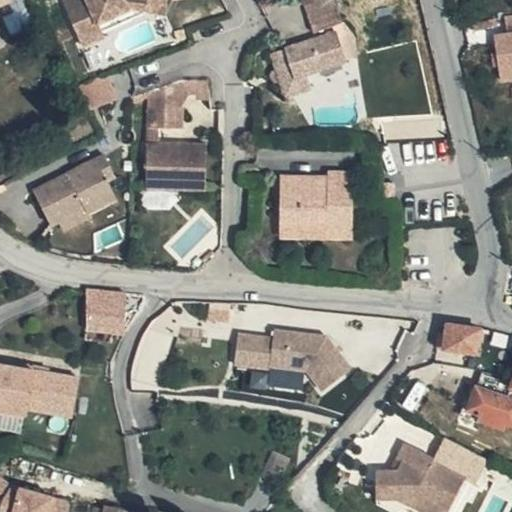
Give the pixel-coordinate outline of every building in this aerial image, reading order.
[(0,0),(0,12),(15,5),(12,0),(0,0)] [(70,0),(65,3),(85,46),(109,34),(106,29),(102,20),(130,7),(148,7),(148,0),(161,0),(170,0),(70,0)] [(102,20),(106,29),(147,9),(169,10),(170,0),(161,0),(148,0),(148,7),(130,7),(102,20)] [(326,0),(294,0),(301,17),(329,6),(326,0)] [(329,6),(301,17),(308,38),(337,27),(329,6)] [(502,82),(511,80),(511,20),(507,21),(508,34),(495,37),(502,82)] [(331,36),(267,60),(283,102),(307,93),(302,79),(342,64),(331,36)] [(184,88),(178,90),(141,106),(139,196),(201,196),(202,152),(154,150),(155,136),(177,136),(177,116),(175,117),(184,105),(184,88)] [(102,89),(76,100),(86,123),(112,113),(102,89)] [(45,235),(54,231),(81,217),(84,222),(111,207),(103,191),(111,186),(100,166),(29,201),(45,235)] [(326,230),(326,242),(351,243),(353,180),(328,179),(328,184),(280,182),(279,229),(326,230)] [(81,217),(54,231),(58,240),(86,225),(84,222),(81,217)] [(278,241),(326,242),(326,230),(279,229),(278,241)] [(141,294),(90,285),(89,303),(135,309),(142,307),(141,294)] [(89,303),(89,326),(126,329),(127,317),(132,310),(135,309),(89,303)] [(267,346),(232,343),(229,373),(264,376),(265,374),(302,377),(323,390),(351,367),(320,342),(268,337),(267,346)] [(475,373),(479,348),(445,345),(445,349),(437,348),(435,363),(443,364),(443,370),(475,373)] [(65,382),(59,381),(0,371),(0,414),(29,419),(29,414),(34,415),(40,416),(75,422),(81,384),(65,382)] [(511,392),(511,373),(508,380),(506,384),(503,388),(511,392)] [(499,395),(503,388),(506,384),(475,375),(470,388),(499,395)] [(509,427),(511,419),(511,392),(503,388),(499,395),(470,388),(466,388),(456,414),(462,415),(464,412),(478,415),(475,423),(498,429),(500,425),(509,427)] [(475,425),(475,423),(478,415),(464,412),(462,415),(460,421),(475,425)] [(437,454),(407,440),(400,455),(404,457),(399,468),(394,468),(379,469),(380,495),(401,495),(415,494),(430,501),(432,497),(452,507),(460,491),(454,488),(462,471),(435,458),(437,454)] [(404,457),(400,455),(394,468),(399,468),(404,457)] [(464,486),(462,471),(454,488),(460,491),(464,486)] [(0,476),(0,511),(68,511),(72,492),(0,476)] [(436,511),(449,511),(452,507),(432,497),(430,501),(415,494),(401,495),(436,511)] [(145,511),(108,502),(105,511),(145,511)]
